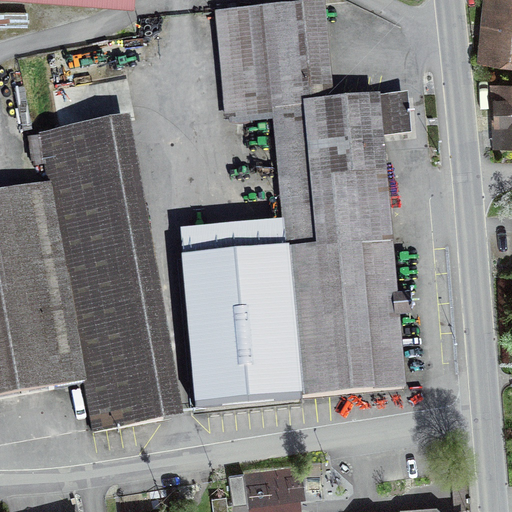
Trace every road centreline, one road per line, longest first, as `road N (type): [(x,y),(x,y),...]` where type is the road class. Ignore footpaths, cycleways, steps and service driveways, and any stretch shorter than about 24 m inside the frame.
road 1 (unclassified): [(0,486),(483,412)]
road 2 (tertiary): [(464,177),(483,412)]
road 3 (tertiary): [(452,35),(464,177)]
